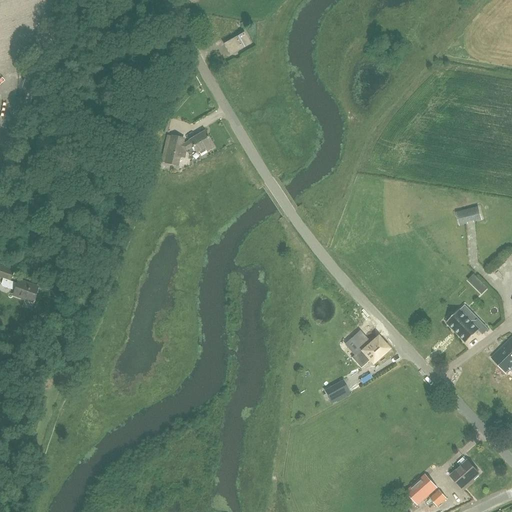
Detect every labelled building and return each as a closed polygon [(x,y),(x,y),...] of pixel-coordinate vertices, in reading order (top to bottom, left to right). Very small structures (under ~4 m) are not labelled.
[(230,55),(250,44),(244,33),(224,44),(230,55)] [(205,133),(190,141),(185,144),(183,144),(184,139),(172,136),(168,155),(167,155),(165,163),(177,166),(180,156),(184,157),(186,151),(193,146),(197,152),(197,153),(198,156),(201,156),(207,153),(207,152),(214,148),(205,133)] [(481,218),(478,208),(457,214),(459,223),(481,218)] [(498,270),(504,276),(511,269),(505,263),(498,270)] [(0,277),(10,281),(14,272),(0,266),(0,277)] [(38,287),(18,280),(13,295),(33,303),(38,287)] [(478,291),(482,294),(488,288),(485,285),(478,291)] [(488,329),(477,318),(473,323),(460,309),(453,315),(451,314),(446,319),(448,321),(446,322),(466,343),(478,330),(483,335),(488,329)] [(371,344),(369,342),(352,358),(361,368),(370,360),(373,363),(389,349),(378,337),(371,344)] [(511,338),(492,358),(507,373),(511,367),(511,338)] [(343,381),(324,392),(332,405),(350,394),(343,381)] [(451,476),(463,490),(470,483),(469,482),(479,473),(478,472),(478,470),(476,468),(474,468),(468,461),(451,476)] [(405,491),(418,506),(438,488),(425,474),(405,491)] [(438,507),(447,499),(439,490),(430,498),(438,507)]
